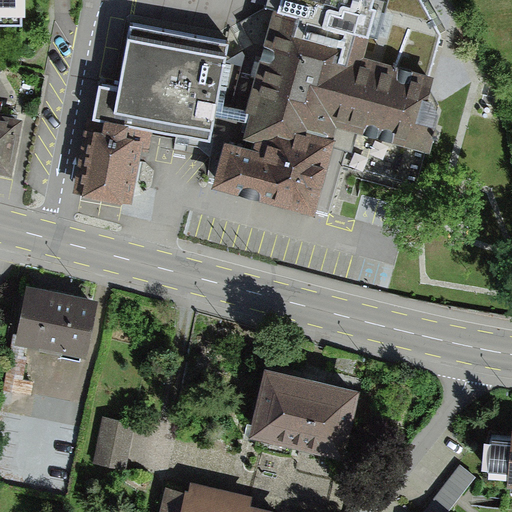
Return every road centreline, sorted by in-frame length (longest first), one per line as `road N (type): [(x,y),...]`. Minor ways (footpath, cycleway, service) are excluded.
road 1 (primary): [(0,225),(475,348)]
road 2 (residential): [(377,511),(459,394),(475,348)]
